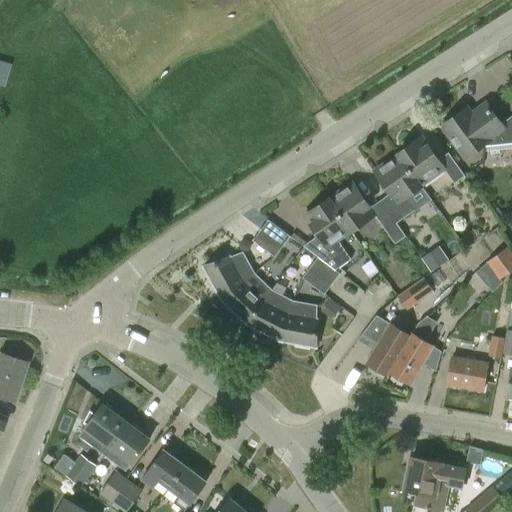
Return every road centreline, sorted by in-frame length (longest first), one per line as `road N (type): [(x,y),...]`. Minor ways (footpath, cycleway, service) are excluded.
road 1 (residential): [(81,326),(137,270),(511,22)]
road 2 (residential): [(297,454),(188,368),(81,326)]
road 3 (residential): [(511,438),(360,414),(297,454)]
road 4 (residential): [(0,511),(81,326)]
